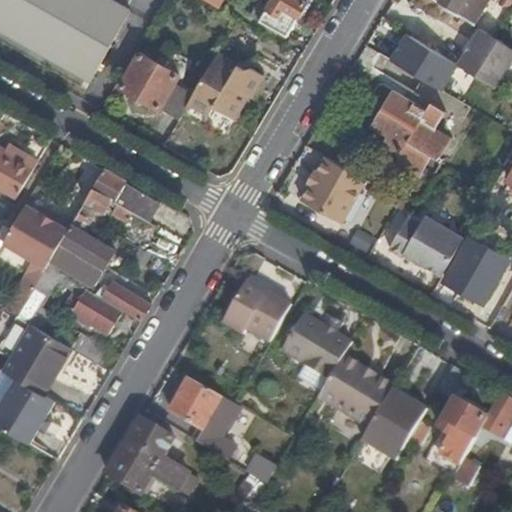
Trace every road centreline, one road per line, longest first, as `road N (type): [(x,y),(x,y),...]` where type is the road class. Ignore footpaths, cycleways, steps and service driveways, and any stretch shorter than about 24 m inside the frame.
road 1 (residential): [(56,511),(234,211)]
road 2 (residential): [(234,211),(511,368)]
road 3 (residential): [(0,80),(234,211)]
road 4 (residential): [(234,211),(360,0)]
